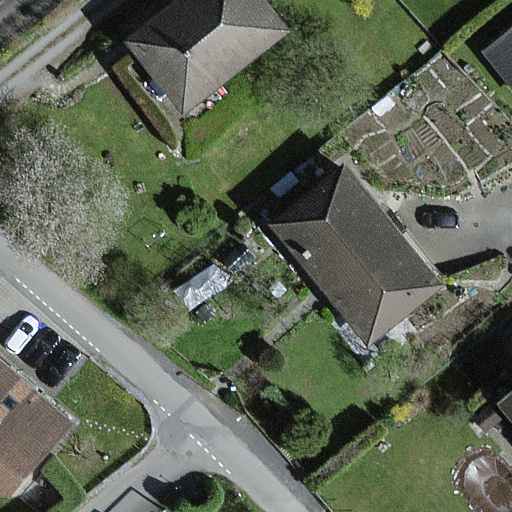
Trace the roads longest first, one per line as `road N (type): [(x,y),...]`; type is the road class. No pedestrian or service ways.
road 1 (residential): [(208,422),(0,244)]
road 2 (residential): [(96,511),(208,422)]
road 3 (residential): [(291,511),(208,422)]
